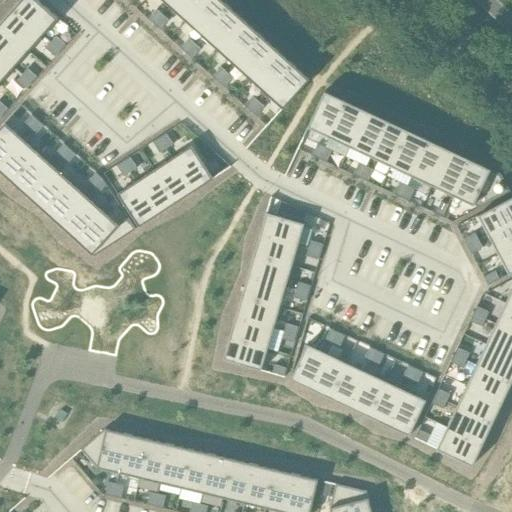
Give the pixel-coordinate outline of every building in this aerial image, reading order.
[(38,0),(20,0),(14,8),(43,34),(58,18),(38,0)] [(186,20),(204,0),(175,0),(170,6),(186,20)] [(202,35),(229,5),(222,0),(204,0),(186,20),(202,35)] [(218,49),(245,20),(229,5),(202,35),(218,49)] [(43,34),(14,8),(0,23),(0,24),(29,51),(43,34)] [(157,9),(149,18),(155,23),(163,14),(157,9)] [(163,14),(155,23),(161,29),(169,19),(163,14)] [(234,64),(261,34),(245,20),(218,49),(234,64)] [(0,53),(14,67),(29,51),(0,24),(0,53)] [(250,78),(277,49),(261,34),(234,64),(250,78)] [(57,36),(51,42),(60,50),(66,44),(57,36)] [(189,38),(181,47),(187,52),(195,43),(189,38)] [(51,42),(46,48),(55,56),(60,50),(51,42)] [(195,43),(187,52),(193,57),(201,48),(195,43)] [(266,93),(293,63),(277,49),(250,78),(266,93)] [(0,82),(14,67),(0,53),(0,82)] [(310,78),(293,63),(266,93),(283,108),(310,78)] [(221,67),(213,76),(219,81),(227,72),(221,67)] [(28,68),(22,74),(31,82),(37,77),(28,68)] [(227,72),(219,81),(225,86),(233,77),(227,72)] [(22,74),(17,80),(26,88),(31,82),(22,74)] [(330,136),(346,101),(325,91),(308,126),(330,136)] [(253,96),(245,105),(251,110),(259,101),(253,96)] [(259,101),(251,110),(257,115),(265,106),(259,101)] [(350,146),(367,110),(346,101),(330,136),(350,146)] [(371,156),(388,120),(367,110),(350,146),(371,156)] [(31,115),(23,124),(29,129),(37,120),(31,115)] [(37,120),(29,129),(35,135),(43,126),(37,120)] [(391,166),(408,130),(388,120),(371,156),(391,166)] [(0,161),(22,138),(5,122),(0,128),(0,161)] [(412,175),(429,139),(408,130),(391,166),(412,175)] [(167,133),(160,138),(167,148),(173,144),(167,133)] [(0,171),(11,181),(38,152),(22,138),(0,161),(0,171)] [(160,138),(153,142),(160,152),(167,148),(160,138)] [(433,185),(450,149),(429,139),(412,175),(433,185)] [(318,143),(312,154),(320,157),(325,146),(318,143)] [(64,144),(55,153),(61,158),(69,149),(64,144)] [(192,145),(173,157),(194,190),(213,178),(192,145)] [(325,146),(320,157),(327,161),(332,150),(325,146)] [(69,149),(61,158),(67,164),(75,155),(69,149)] [(454,195),(470,159),(450,149),(433,185),(454,195)] [(27,196),(54,166),(38,152),(11,181),(27,196)] [(131,157),(124,161),(131,172),(137,167),(131,157)] [(194,190),(173,157),(155,169),(176,202),(194,190)] [(501,173),(470,159),(454,195),(480,207),(510,191),(501,173)] [(124,161),(117,166),(124,176),(131,172),(124,161)] [(359,162),(354,173),(361,177),(366,166),(359,162)] [(43,210),(70,181),(54,166),(27,196),(43,210)] [(366,166),(361,177),(368,180),(374,169),(366,166)] [(176,202),(155,169),(137,181),(158,214),(176,202)] [(96,173),(87,182),(93,187),(101,178),(96,173)] [(101,178),(93,187),(99,193),(106,185),(102,178),(101,178)] [(59,225),(86,195),(70,181),(43,210),(59,225)] [(158,214),(137,181),(118,193),(139,226),(158,214)] [(396,190),(395,193),(402,196),(407,185),(400,182),(396,190)] [(407,185),(402,196),(410,200),(412,195),(415,189),(407,185)] [(75,239),(102,210),(86,195),(59,225),(75,239)] [(489,235),(511,222),(511,196),(478,215),(489,235)] [(441,201),(436,212),(443,216),(449,204),(441,201)] [(118,224),(102,210),(75,239),(94,256),(136,229),(128,218),(118,224)] [(304,223),(267,212),(260,234),(298,245),(304,223)] [(499,254),(511,246),(511,222),(489,235),(499,254)] [(475,233),(464,238),(468,246),(479,240),(475,233)] [(292,265),(298,245),(260,234),(254,254),(292,265)] [(309,240),(307,247),(318,251),(321,243),(311,240),(309,240)] [(479,240),(468,246),(472,252),(483,247),(479,240)] [(511,272),(511,246),(499,254),(509,273),(511,272)] [(307,247),(304,255),(316,259),(318,251),(307,247)] [(286,286),(292,265),(254,254),(248,275),(286,286)] [(495,271),(485,276),(488,283),(499,278),(495,271)] [(280,307),(286,286),(248,275),(242,296),(280,307)] [(299,282),(296,289),(308,293),(310,285),(299,282)] [(296,289),(294,297),(306,301),(308,293),(296,289)] [(274,328),(280,307),(242,296),(236,317),(274,328)] [(48,298),(30,317),(76,359),(94,340),(48,298)] [(511,305),(505,303),(496,323),(511,331),(511,305)] [(478,306),(474,314),(486,319),(489,311),(478,306)] [(474,314),(471,321),(482,326),(486,319),(474,314)] [(268,348),(274,328),(236,317),(230,337),(268,348)] [(287,323),(284,331),(296,334),(298,326),(288,323),(287,323)] [(511,331),(496,323),(486,344),(511,356),(511,331)] [(327,335),(325,340),(332,343),(337,332),(330,329),(327,335)] [(284,331),(282,338),(294,342),(296,334),(284,331)] [(337,332),(332,343),(340,347),(345,336),(337,332)] [(261,370),(268,348),(230,337),(223,359),(261,370)] [(311,389),(328,353),(307,344),(290,379),(311,389)] [(511,381),(511,356),(486,344),(476,365),(511,381)] [(369,348),(364,358),(371,362),(377,350),(370,347),(369,348)] [(459,347),(455,355),(466,360),(470,353),(459,348),(459,347)] [(377,350),(371,362),(379,365),(382,359),(384,354),(377,350)] [(330,398),(347,362),(328,353),(311,389),(330,398)] [(455,355),(452,362),(463,367),(466,360),(455,355)] [(350,407),(367,372),(347,362),(330,398),(350,407)] [(275,364),(272,372),(284,375),(286,367),(280,366),(275,364)] [(408,365),(403,376),(410,380),(416,369),(408,365)] [(511,381),(476,365),(466,385),(502,402),(511,381)] [(416,369),(410,380),(418,383),(423,372),(416,369)] [(369,416),(386,381),(367,372),(350,407),(369,416)] [(389,426),(406,390),(386,381),(369,416),(389,426)] [(502,402),(466,385),(457,406),(492,423),(502,402)] [(439,389),(436,396),(447,401),(450,394),(439,389)] [(426,399),(406,390),(389,426),(409,435),(426,399)] [(436,396),(432,403),(443,408),(447,401),(436,396)] [(492,423),(457,406),(447,427),(483,443),(492,423)] [(483,443),(447,427),(437,448),(472,465),(473,465),(483,443)] [(105,428),(81,449),(81,450),(97,467),(119,472),(128,434),(105,428)] [(420,429),(416,437),(427,442),(431,435),(427,433),(425,432),(421,430),(420,429)] [(128,434),(119,472),(140,477),(149,439),(128,434)] [(149,439),(140,477),(161,482),(170,444),(149,439)] [(170,444),(161,482),(182,487),(191,449),(170,444)] [(191,449),(182,487),(203,492),(212,454),(191,449)] [(212,454),(203,492),(224,497),(233,459),(212,454)] [(233,459),(224,497),(245,502),(254,464),(233,459)] [(254,464),(245,502),(266,507),(275,469),(254,464)] [(275,469),(266,507),(285,511),(286,511),(296,474),(275,469)] [(296,474),(286,511),(310,511),(318,479),(296,474)] [(108,481),(105,493),(113,495),(116,483),(108,481)] [(116,483),(113,495),(121,497),(124,485),(116,483)] [(336,483),(330,508),(331,511),(371,511),(366,491),(336,483)] [(150,491),(147,503),(155,505),(158,493),(150,491)] [(158,493),(155,505),(163,507),(166,495),(158,493)] [(192,501),(189,511),(197,511),(200,503),(192,501)] [(200,503),(197,511),(206,511),(208,505),(200,503)]
